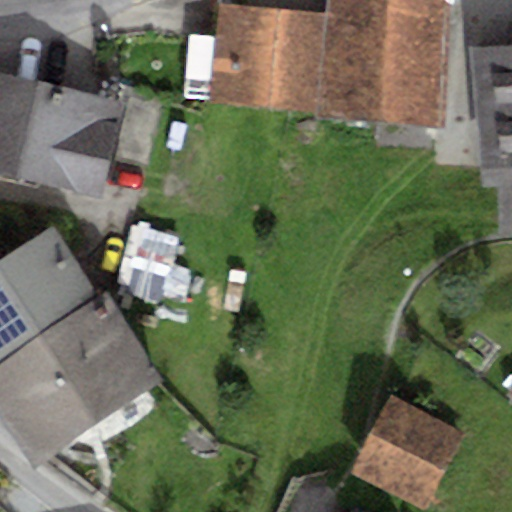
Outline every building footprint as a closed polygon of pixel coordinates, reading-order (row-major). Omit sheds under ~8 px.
[(228,26),(218,120),(443,143),(455,23),(337,11),(334,37),(228,26)] [(84,94),(0,72),(0,171),(101,198),(124,104),(84,94)] [(511,72),(477,75),(487,208),(504,207),(504,230),(511,229),(511,72)] [(0,359),(97,298),(51,226),(0,258),(0,359)] [(97,298),(0,359),(0,413),(30,461),(160,379),(105,293),(97,298)] [(390,399),(350,472),(422,511),(424,511),(465,440),(390,399)]
